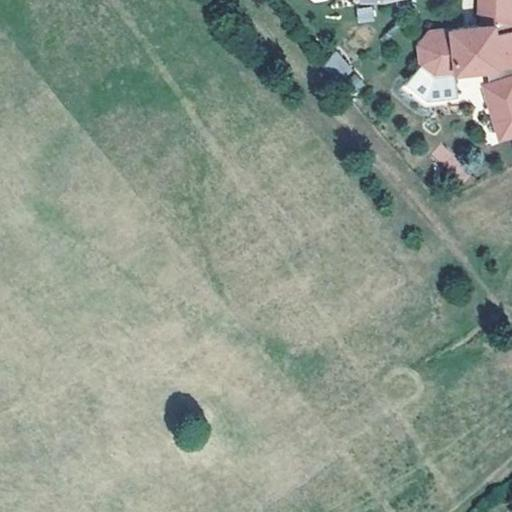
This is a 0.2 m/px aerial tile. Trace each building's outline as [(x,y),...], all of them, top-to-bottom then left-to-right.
[(478,14),(477,25),(499,25),(499,32),(511,30),(511,18),(511,14),(507,14),(507,0),(475,0),(475,14),(478,14)] [(511,29),(511,30),(499,32),(499,25),(477,25),(473,26),(473,31),(466,31),(460,31),(459,26),(449,27),(454,76),(459,76),(489,74),(489,80),(511,72),(511,69),(511,65),(511,64),(511,29)] [(454,76),(449,27),(425,28),(416,43),(420,67),(435,77),(454,76)] [(459,97),(459,76),(454,76),(435,77),(420,67),(408,86),(428,99),(459,97)] [(511,132),(511,72),(489,80),(496,110),(505,135),(511,132)] [(496,110),(489,80),(484,82),(496,110)]
